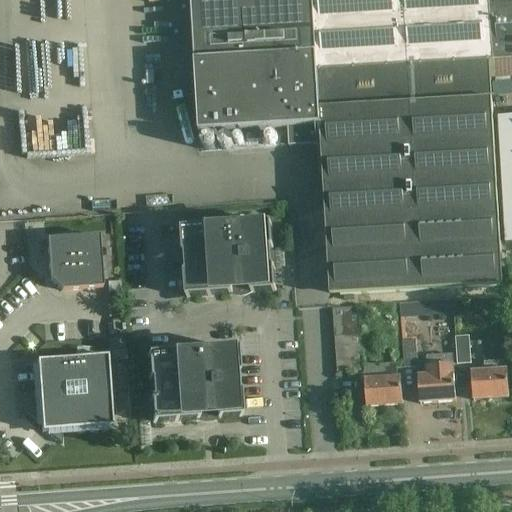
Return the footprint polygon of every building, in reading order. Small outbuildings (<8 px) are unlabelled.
[(511,0),(190,0),(199,134),(286,129),(287,148),(327,146),(336,298),(502,287),(488,62),(511,61),(511,0)] [(511,119),(502,120),(509,239),(511,239),(511,119)] [(271,225),(248,226),(253,295),(276,293),(271,225)] [(248,226),(226,228),(231,296),(233,296),(232,290),(250,289),(251,295),(253,295),(248,226)] [(226,228),(204,229),(209,298),(231,296),(226,228)] [(186,299),(209,298),(204,229),(181,231),(186,299)] [(49,282),(61,293),(102,290),(98,238),(46,241),(49,282)] [(120,284),(107,285),(108,295),(120,294),(120,284)] [(417,304),(400,306),(401,319),(418,318),(417,304)] [(337,375),(364,373),(360,310),(332,312),(337,375)] [(455,340),(457,366),(470,366),(468,339),(455,340)] [(402,344),(404,370),(416,369),(415,343),(402,344)] [(216,415),(216,420),(241,419),(236,350),(147,357),(152,425),(198,422),(198,416),(216,415)] [(427,377),(418,378),(420,405),(455,403),(454,375),(452,375),(451,356),(426,358),(427,377)] [(61,432),(112,429),(107,358),(36,363),(40,414),(26,415),(41,428),(42,434),(47,433),(62,446),(61,432)] [(473,401),(509,399),(508,372),(505,372),(504,363),(486,364),(486,374),(471,375),(473,401)] [(396,365),(363,367),(364,373),(364,382),(366,409),(402,407),(401,379),(397,380),(396,365)]
